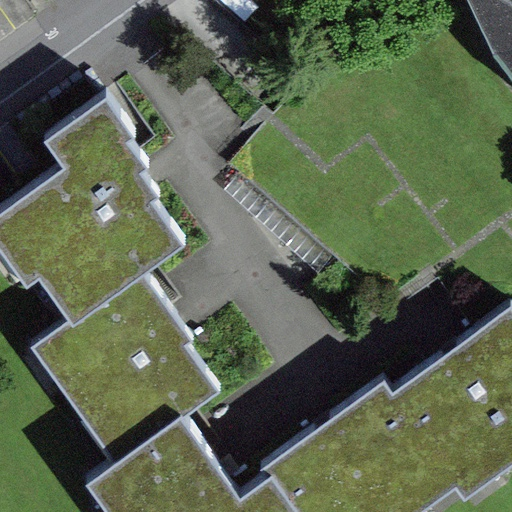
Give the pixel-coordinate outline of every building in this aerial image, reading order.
[(511,0),(472,0),(484,26),(511,75),(511,0)] [(66,163),(0,211),(0,249),(24,282),(40,271),(76,319),(144,267),(187,236),(143,177),(160,165),(106,92),(46,136),(66,163)] [(195,334),(144,267),(76,319),(35,349),(118,459),(184,410),(217,385),(184,342),(195,334)] [(511,307),(390,392),(455,486),(464,499),(511,465),(511,307)] [(417,511),(455,486),(390,392),(383,382),(272,459),(278,469),(308,511),(417,511)] [(243,494),(184,410),(118,459),(92,476),(117,511),(308,511),(278,469),(243,494)]
